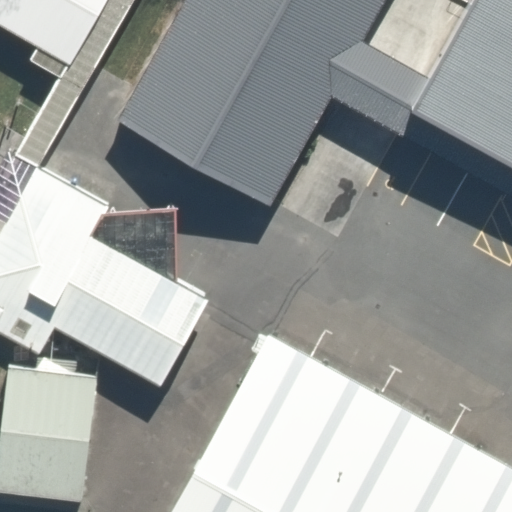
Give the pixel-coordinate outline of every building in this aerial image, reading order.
[(0,0),(0,17),(72,59),(103,0),(0,0)] [(385,0),(187,0),(118,120),(275,202),(385,0)] [(511,0),(472,0),(414,104),(511,159),(511,0)] [(56,319),(162,377),(206,295),(90,232),(106,203),(35,165),(7,216),(0,211),(0,327),(40,349),(56,319)] [(272,324),(167,511),(511,511),(511,455),(308,344),(272,324)] [(54,369),(10,363),(0,440),(0,485),(82,496),(98,374),(54,369)]
